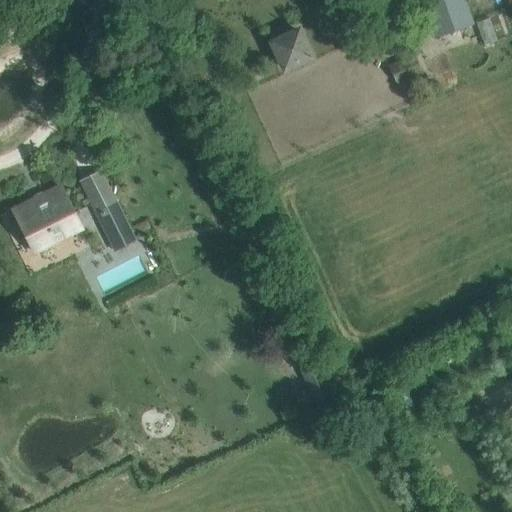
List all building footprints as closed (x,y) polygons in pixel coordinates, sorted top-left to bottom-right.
[(371,0),(378,15),(395,54),(419,41),(402,6),(399,0),(371,0)] [(463,0),(419,0),(433,38),(472,24),(463,0)] [(315,59),(300,26),(267,41),(281,74),(315,59)] [(422,74),(413,55),(388,67),(397,87),(422,74)] [(13,209),(22,227),(34,253),(57,242),(53,236),(78,223),(59,186),(13,209)] [(117,204),(96,214),(114,250),(135,239),(117,204)] [(298,368),(315,361),(304,338),(288,346),(298,368)] [(317,364),(301,372),(322,419),(324,418),(328,427),(351,417),(346,407),(339,411),(317,364)]
